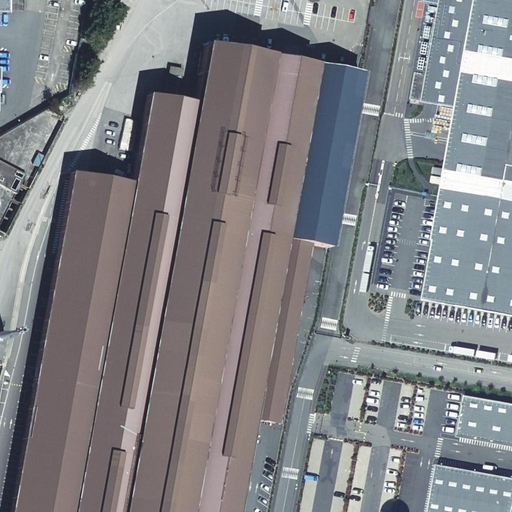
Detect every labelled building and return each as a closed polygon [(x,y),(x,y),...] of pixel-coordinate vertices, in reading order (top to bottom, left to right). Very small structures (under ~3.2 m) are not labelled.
[(0,0),(0,11),(9,11),(8,0),(0,0)] [(440,0),(429,0),(412,99),(459,108),(479,0),(443,0),(443,1),(440,0)] [(511,0),(480,0),(428,297),(428,298),(429,299),(511,313),(511,0)] [(70,174),(8,511),(231,511),(248,420),(273,424),(305,245),(326,248),(358,73),(203,46),(192,105),(146,96),(130,185),(82,176),(70,174)] [(176,99),(181,70),(169,68),(163,97),(176,99)] [(25,176),(0,162),(0,186),(15,195),(25,176)] [(511,403),(465,395),(457,433),(511,443),(511,403)] [(511,511),(511,478),(439,465),(430,511),(511,511)]
